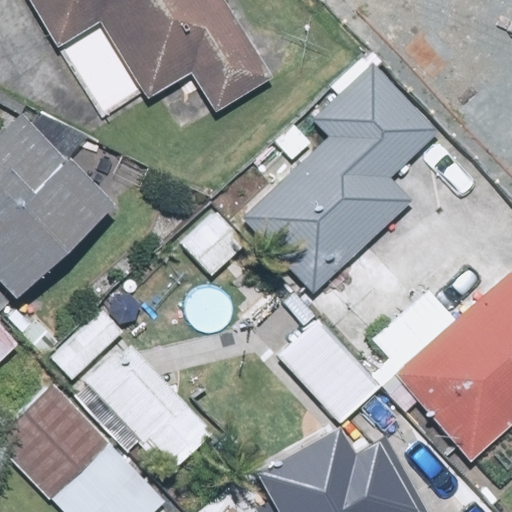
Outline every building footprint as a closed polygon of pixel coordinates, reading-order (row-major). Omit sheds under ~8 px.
[(56,40),(103,121),(182,76),(203,111),(260,78),(214,0),(84,0),(94,18),(56,40)] [(318,138),(232,224),(305,297),(402,200),(382,180),(434,128),(367,60),(303,124),(318,138)] [(0,291),(102,206),(20,107),(0,123),(0,291)] [(239,240),(211,211),(173,248),(200,276),(239,240)] [(511,263),(385,375),(464,464),(511,422),(511,263)] [(351,322),(330,300),(267,363),(331,427),(374,385),(331,342),(351,322)] [(208,433),(97,309),(40,360),(150,484),(208,433)] [(0,350),(9,341),(0,331),(0,350)] [(24,402),(3,422),(30,450),(11,468),(52,511),(147,511),(159,502),(34,368),(12,389),(24,402)] [(406,511),(421,504),(379,428),(240,506),(243,511),(406,511)]
